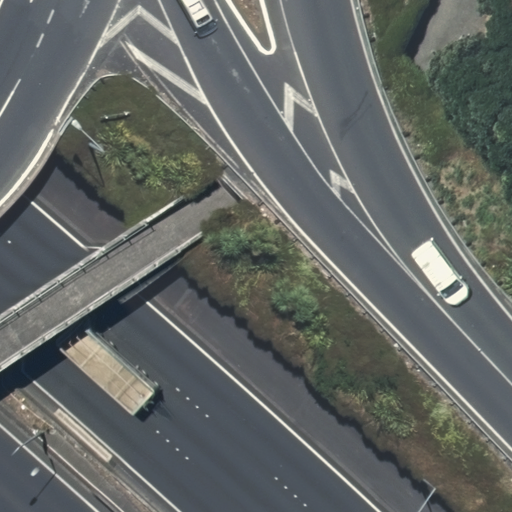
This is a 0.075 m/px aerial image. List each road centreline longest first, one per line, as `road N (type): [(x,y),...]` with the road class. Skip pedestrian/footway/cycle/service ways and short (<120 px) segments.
road 1 (motorway): [(190,0),(286,163),(511,388)]
road 2 (motorway): [(316,0),(367,152),(511,385)]
road 3 (motorway): [(0,274),(239,511)]
